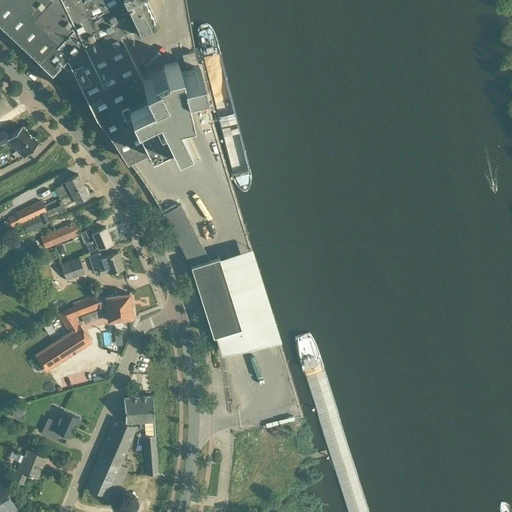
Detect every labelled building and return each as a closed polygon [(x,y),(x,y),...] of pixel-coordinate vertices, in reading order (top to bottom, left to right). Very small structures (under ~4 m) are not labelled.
[(0,0),(0,21),(51,70),(55,66),(78,89),(82,85),(97,115),(126,158),(171,136),(156,106),(155,104),(167,99),(160,85),(149,91),(142,78),(126,45),(130,43),(125,32),(155,18),(145,0),(0,0)] [(194,50),(182,53),(185,65),(196,62),(195,56),(194,50)] [(146,76),(142,78),(149,91),(160,85),(167,99),(155,104),(156,106),(158,105),(176,141),(178,140),(192,133),(192,134),(194,133),(174,92),(176,92),(175,91),(183,88),(184,87),(176,72),(174,66),(172,63),(160,69),(160,70),(146,77),(146,76)] [(24,156),(39,142),(22,125),(10,137),(4,131),(0,132),(0,144),(8,140),(24,156)] [(55,189),(59,197),(84,184),(78,173),(65,180),(65,181),(60,183),(60,186),(55,189)] [(84,184),(59,197),(62,202),(67,199),(69,202),(75,199),(76,202),(89,195),(84,184)] [(6,219),(10,228),(27,219),(40,213),(46,210),(47,210),(45,204),(42,199),(17,210),(18,212),(9,216),(9,217),(6,219)] [(181,203),(163,212),(190,264),(209,258),(181,203)] [(46,211),(49,218),(58,213),(55,207),(46,211)] [(40,213),(44,222),(50,220),(49,218),(46,211),(46,210),(40,213)] [(24,222),(27,232),(42,226),(38,216),(24,222)] [(41,236),(46,248),(79,233),(74,222),(41,236)] [(80,233),(84,242),(87,241),(91,251),(112,242),(106,226),(93,232),(90,226),(80,233)] [(100,251),(88,255),(94,272),(100,270),(101,273),(106,271),(107,273),(114,271),(124,268),(118,251),(102,257),(100,251)] [(209,258),(190,264),(190,265),(212,335),(217,334),(222,350),(253,342),(245,315),(238,317),(218,255),(209,258)] [(61,264),(66,279),(85,272),(79,257),(61,264)] [(35,353),(46,370),(91,341),(75,316),(106,305),(108,320),(132,317),(130,292),(99,296),(98,293),(73,303),(74,306),(58,313),(69,331),(35,353)] [(123,396),(125,421),(130,423),(131,421),(140,421),(154,420),(152,394),(123,396)] [(17,406),(12,415),(18,419),(21,416),(17,413),(21,408),(17,406)] [(45,424),(41,432),(56,439),(59,431),(70,436),(76,424),(78,425),(81,418),(79,417),(63,409),(54,429),(45,424)] [(116,417),(99,455),(120,464),(136,425),(130,423),(125,421),(116,417)] [(158,473),(154,420),(140,421),(140,427),(144,427),(145,434),(144,434),(146,474),(158,473)] [(12,448),(9,455),(22,461),(18,469),(16,468),(12,478),(22,482),(26,472),(34,476),(38,464),(42,465),(46,456),(27,448),(24,454),(12,448)] [(120,464),(99,455),(86,486),(106,495),(105,497),(113,501),(128,467),(120,464)] [(0,511),(9,511),(17,507),(0,481),(0,511)]
